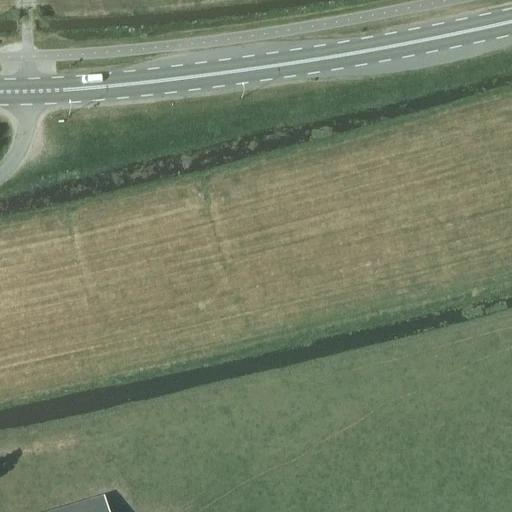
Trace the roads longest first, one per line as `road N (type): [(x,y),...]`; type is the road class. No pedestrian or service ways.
road 1 (secondary): [(511,22),(215,75),(28,92)]
road 2 (track): [(511,334),(436,362),(215,486),(192,511)]
